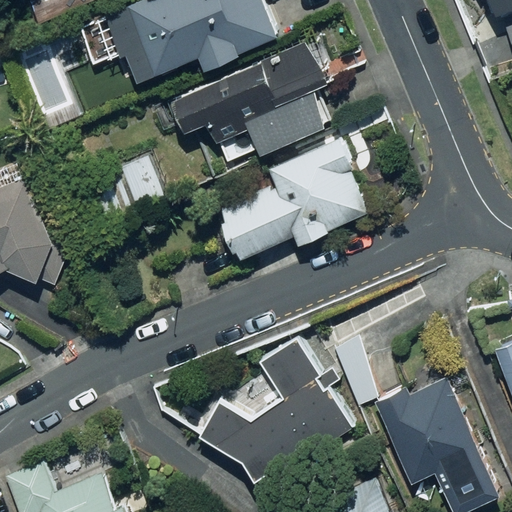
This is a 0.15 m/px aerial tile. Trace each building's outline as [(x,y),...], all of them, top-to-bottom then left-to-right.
[(138,0),(84,23),(99,59),(127,47),(141,78),(205,51),(211,66),(287,34),(272,0),(138,0)] [(511,0),(496,0),(500,11),(511,6),(511,0)] [(171,97),(186,132),(215,120),(234,165),(336,122),(318,82),(329,78),(311,37),(171,97)] [(298,230),(302,239),(374,208),(342,133),(269,164),(276,182),(222,206),(243,254),(298,230)] [(164,194),(145,152),(86,179),(106,221),(164,194)] [(0,267),(14,260),(46,278),(80,261),(34,171),(0,188),(0,267)] [(280,459),(283,465),(356,420),(333,382),(346,374),(336,358),(323,366),(302,331),(263,355),(286,392),(255,411),(221,394),(203,429),(245,450),(258,472),(280,459)] [(361,334),(338,342),(360,398),(383,389),(361,334)] [(511,335),(498,341),(511,375),(511,335)] [(378,394),(414,477),(439,467),(458,511),(460,511),(504,493),(451,374),(417,389),(413,379),(378,394)] [(22,511),(134,511),(128,498),(120,501),(107,469),(68,485),(55,454),(7,474),(22,511)] [(320,500),(325,511),(395,511),(381,476),(320,500)]
